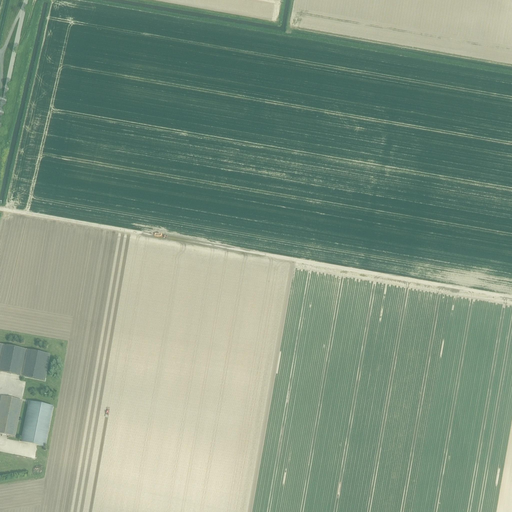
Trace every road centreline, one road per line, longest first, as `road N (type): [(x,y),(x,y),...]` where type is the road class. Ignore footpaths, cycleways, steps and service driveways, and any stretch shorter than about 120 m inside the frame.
road 1 (track): [(511,298),(0,209)]
road 2 (unclassified): [(0,118),(25,0)]
